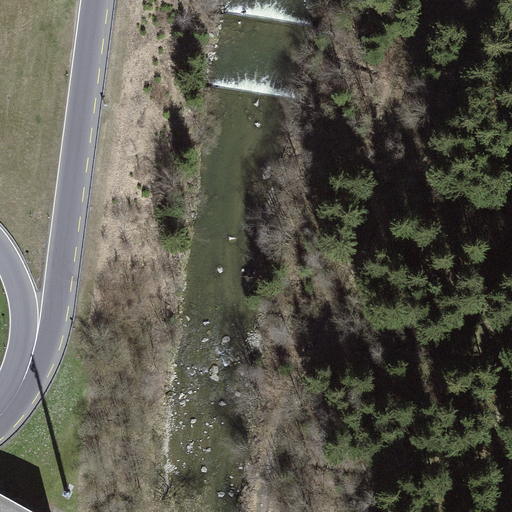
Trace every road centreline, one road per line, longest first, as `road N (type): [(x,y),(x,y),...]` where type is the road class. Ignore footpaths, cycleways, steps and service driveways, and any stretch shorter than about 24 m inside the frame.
road 1 (primary): [(23,381),(59,292),(96,0)]
road 2 (primary): [(0,247),(25,307),(23,381)]
